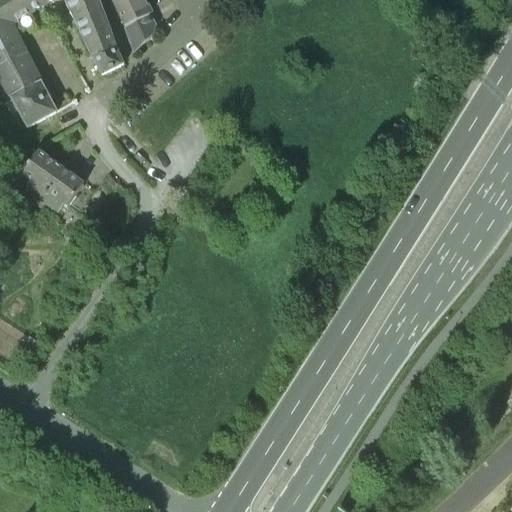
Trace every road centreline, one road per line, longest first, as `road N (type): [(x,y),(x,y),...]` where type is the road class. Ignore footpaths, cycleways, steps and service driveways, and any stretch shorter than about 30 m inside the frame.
road 1 (primary): [(511,64),(227,511)]
road 2 (primary): [(288,511),(511,166)]
road 3 (residential): [(151,218),(86,117),(194,18)]
road 4 (residential): [(28,408),(151,218)]
road 5 (unclassified): [(188,511),(28,408)]
